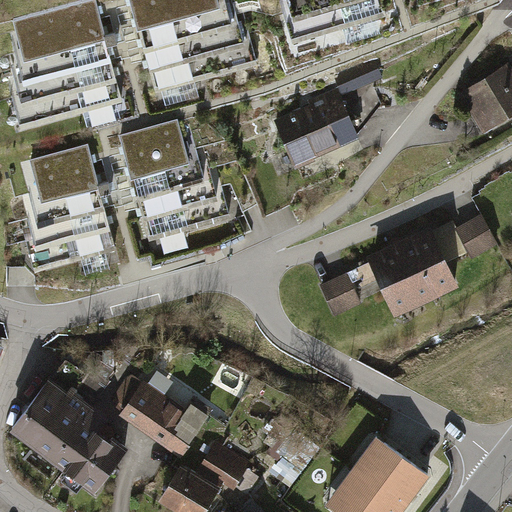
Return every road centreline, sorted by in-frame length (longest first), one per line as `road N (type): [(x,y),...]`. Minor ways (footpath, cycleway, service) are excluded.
road 1 (residential): [(250,270),(356,198),(511,9)]
road 2 (residential): [(250,270),(272,328),(510,458)]
road 3 (residential): [(250,270),(395,224),(511,159)]
road 4 (residential): [(36,324),(250,270)]
